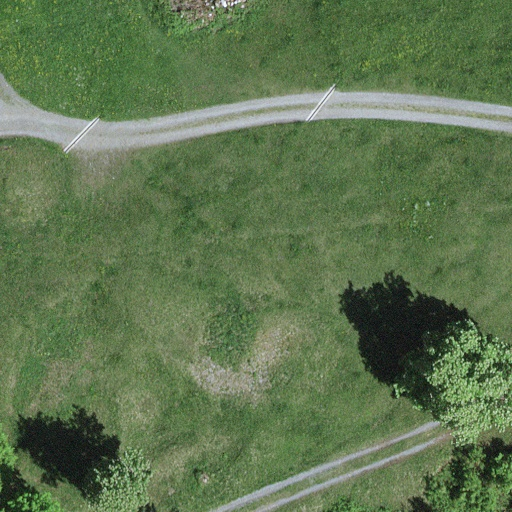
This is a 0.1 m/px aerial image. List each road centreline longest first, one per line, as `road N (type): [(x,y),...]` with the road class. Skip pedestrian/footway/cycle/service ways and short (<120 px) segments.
road 1 (track): [(0,126),(20,122),(107,137),(322,104),(511,117)]
road 2 (track): [(279,511),(340,482),(431,461),(481,435),(511,395)]
